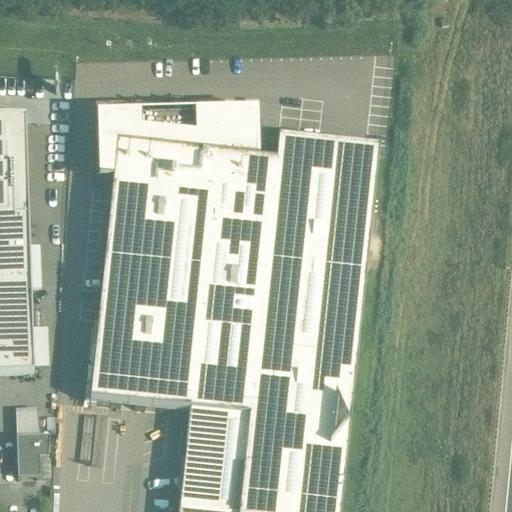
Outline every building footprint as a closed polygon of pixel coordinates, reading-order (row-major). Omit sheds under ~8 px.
[(0,377),(34,376),(25,123),(2,123),(2,114),(0,114),(0,377)] [(340,511),(364,292),(378,156),(278,145),(275,169),(259,167),(257,119),(195,121),(196,135),(167,132),(168,158),(216,163),(189,418),(191,419),(180,511),(340,511)] [(115,165),(89,408),(189,418),(216,163),(168,158),(167,132),(101,125),(99,143),(96,143),(97,166),(98,166),(98,165),(115,165)] [(46,423),(47,436),(55,435),(54,423),(46,423)] [(53,462),(55,440),(21,441),(23,483),(45,482),(45,462),(53,462)]
